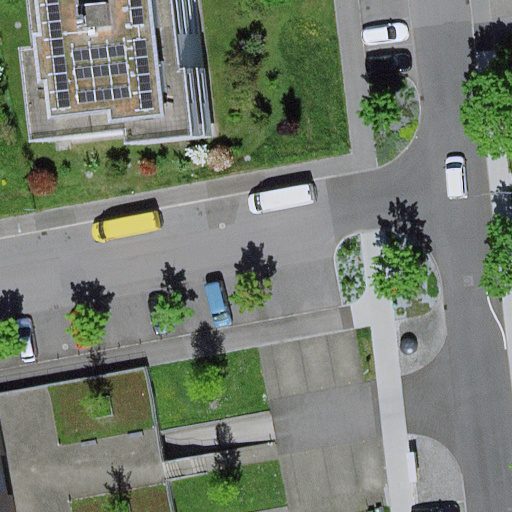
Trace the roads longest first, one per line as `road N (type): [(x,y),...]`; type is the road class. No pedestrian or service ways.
road 1 (residential): [(472,193),(0,282)]
road 2 (residential): [(472,193),(507,511)]
road 3 (residential): [(450,0),(472,193)]
